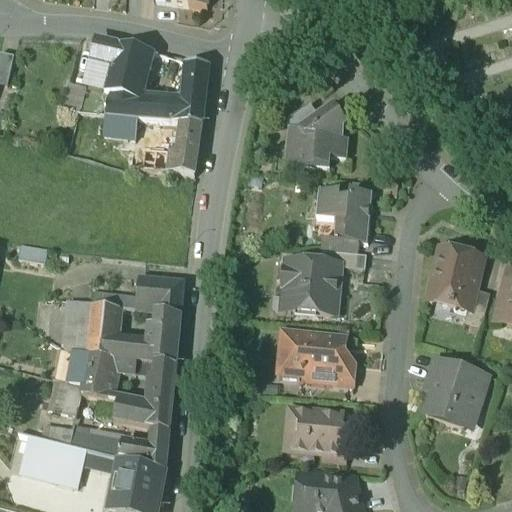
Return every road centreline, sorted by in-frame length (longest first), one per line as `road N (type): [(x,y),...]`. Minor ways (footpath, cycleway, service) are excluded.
road 1 (residential): [(187,511),(208,299),(245,76)]
road 2 (residential): [(431,189),(394,367),(403,511)]
road 3 (residential): [(0,52),(116,52),(245,76)]
road 4 (residential): [(247,54),(327,88),(431,189)]
